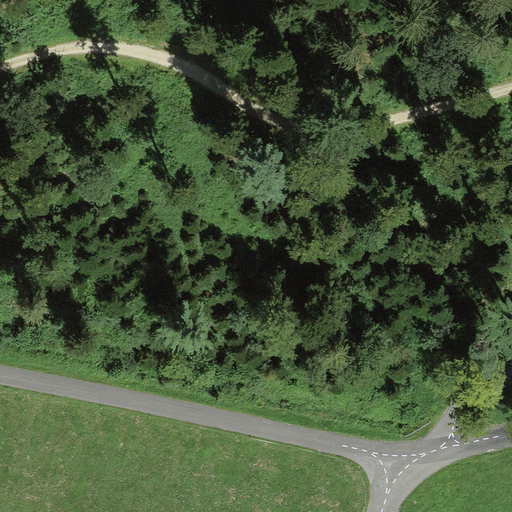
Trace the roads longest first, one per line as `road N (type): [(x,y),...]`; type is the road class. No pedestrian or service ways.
road 1 (track): [(511,91),(441,109),(303,125),(256,116),(135,61),(89,53),(0,70)]
road 2 (unclassified): [(393,453),(0,373)]
